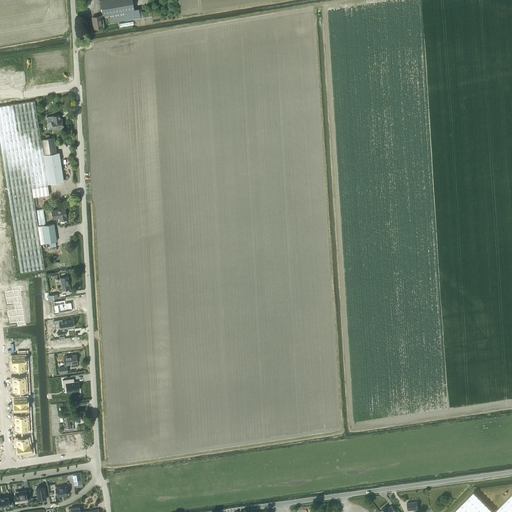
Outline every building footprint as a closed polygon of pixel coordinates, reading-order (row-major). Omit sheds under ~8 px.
[(137,8),(137,9),(134,9),(132,0),(99,0),(102,15),(109,14),(110,22),(140,17),(140,16),(142,16),(140,8),(137,8)] [(100,16),(92,17),(94,29),(102,27),(104,26),(103,20),(101,20),(100,16)] [(8,70),(3,71),(4,79),(9,78),(10,81),(19,80),(18,74),(16,74),(15,68),(8,69),(8,70)] [(60,115),(46,117),(47,123),(51,122),(52,129),(63,128),(62,119),(60,119),(60,118),(60,115)] [(8,137),(0,137),(0,147),(4,147),(4,144),(8,143),(8,142),(9,142),(9,138),(8,138),(8,137)] [(42,139),(40,139),(43,155),(56,152),(54,137),(50,138),(46,138),(42,139)] [(43,155),(47,183),(64,181),(59,152),(56,152),(43,155)] [(6,165),(5,171),(6,171),(16,171),(17,163),(11,163),(11,165),(6,165)] [(65,208),(51,210),(52,219),(59,218),(60,221),(67,220),(66,217),(67,217),(65,208)] [(36,210),(39,225),(45,224),(43,209),(36,210)] [(39,226),(38,226),(40,243),(45,243),(49,242),(55,241),(56,241),(55,233),(55,229),(55,228),(54,223),(45,225),(42,225),(39,226)] [(6,247),(6,253),(18,254),(19,248),(21,248),(21,244),(14,244),(14,247),(6,247)] [(6,253),(6,259),(13,260),(13,263),(19,264),(20,260),(17,260),(18,254),(6,253)] [(5,267),(5,273),(17,274),(17,268),(19,268),(20,264),(13,264),(12,267),(5,267)] [(4,273),(3,278),(4,278),(4,279),(12,280),(11,283),(18,283),(19,280),(16,280),(17,274),(5,273),(4,273)] [(70,289),(68,276),(60,278),(62,290),(70,289)] [(12,289),(5,290),(6,297),(17,295),(18,295),(17,289),(19,288),(18,285),(11,286),(12,289)] [(17,295),(6,297),(7,303),(14,301),(14,305),(21,304),(21,300),(18,300),(17,295)] [(53,301),(54,305),(57,305),(58,312),(58,313),(72,310),(71,302),(65,303),(65,302),(64,302),(64,300),(65,300),(65,299),(53,301)] [(8,310),(7,310),(8,315),(9,315),(9,316),(20,314),(20,308),(22,308),(21,304),(15,305),(15,309),(8,310)] [(9,316),(10,322),(17,321),(18,324),(25,323),(24,320),(22,320),(21,314),(20,314),(9,316)] [(57,331),(58,335),(66,334),(65,330),(64,328),(68,328),(68,327),(74,326),(74,321),(75,321),(74,318),(70,319),(70,320),(67,320),(59,321),(59,323),(57,323),(58,328),(60,328),(60,329),(62,329),(62,331),(57,331)] [(19,356),(12,356),(12,363),(24,362),(24,356),(26,356),(26,352),(19,353),(19,356)] [(76,355),(63,356),(64,365),(67,365),(77,363),(76,355)] [(12,363),(11,363),(11,368),(12,368),(13,369),(20,368),(20,372),(27,371),(26,368),(24,368),(24,362),(12,363)] [(13,379),(12,379),(12,383),(13,383),(13,384),(25,383),(25,378),(27,377),(27,374),(20,374),(20,377),(13,378),(13,379)] [(72,379),(62,380),(63,387),(66,386),(67,392),(79,390),(78,381),(74,382),(74,381),(72,381),(72,379)] [(25,383),(13,384),(14,390),(21,390),(21,393),(28,393),(28,389),(25,389),(25,383)] [(21,397),(14,398),(14,404),(26,403),(26,397),(28,397),(28,393),(21,394),(21,397)] [(26,403),(14,404),(14,410),(22,410),(22,413),(29,413),(29,409),(27,409),(26,403)] [(15,418),(14,418),(14,423),(15,423),(15,424),(27,423),(27,417),(29,417),(29,413),(22,414),(22,417),(15,417),(15,418)] [(70,415),(62,416),(64,428),(65,432),(67,431),(67,428),(71,427),(72,427),(71,424),(73,424),(74,424),(73,421),(81,420),(80,415),(71,416),(70,415)] [(27,423),(15,424),(16,430),(23,429),(23,433),(30,432),(30,429),(27,429),(27,423)] [(17,441),(16,441),(16,445),(17,445),(29,444),(28,438),(30,438),(29,434),(23,435),(23,438),(16,440),(17,441)] [(29,444),(17,446),(18,452),(25,451),(26,454),(33,453),(32,449),(30,450),(29,444)] [(73,475),(74,485),(81,484),(80,474),(73,475)] [(44,487),(36,488),(37,493),(37,496),(38,499),(46,498),(48,498),(48,495),(45,495),(44,487)] [(57,496),(68,495),(66,487),(56,488),(57,496)] [(511,511),(511,493),(494,511),(473,491),(452,511),(511,511)] [(16,503),(27,501),(26,493),(18,494),(17,494),(16,494),(14,495),(16,503)] [(0,506),(9,505),(10,505),(8,496),(8,497),(0,497),(0,506)] [(414,511),(418,511),(418,508),(417,501),(407,503),(408,510),(413,509),(414,511)]
